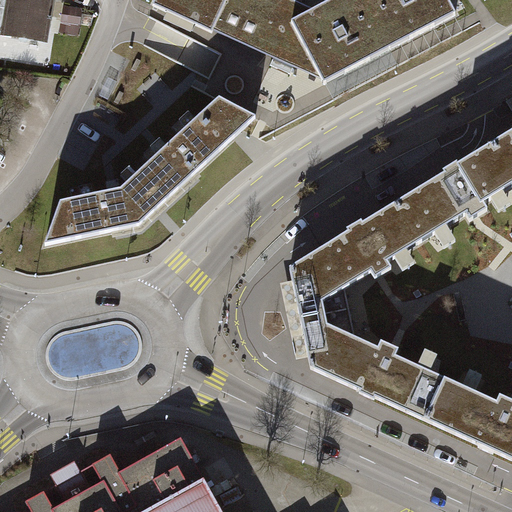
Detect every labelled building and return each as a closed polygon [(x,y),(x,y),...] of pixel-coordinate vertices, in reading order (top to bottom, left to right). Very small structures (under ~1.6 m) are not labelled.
[(57,5),(23,0),(6,0),(0,37),(0,45),(50,53),(57,5)] [(292,0),(156,0),(154,6),(212,33),(213,31),(322,81),(325,86),(456,16),(447,0),(336,0),(316,11),(292,0)] [(359,86),(433,49),(426,36),(352,73),(359,86)] [(217,97),(137,170),(163,198),(254,116),(217,97)] [(486,449),(511,460),(511,403),(499,397),(494,406),(471,395),(478,381),(466,375),(459,390),(426,375),(434,358),(422,353),(414,369),(394,360),(397,353),(391,350),(377,344),(374,351),(355,341),(343,289),(371,274),(375,281),(379,279),(391,272),(386,268),(398,261),(403,270),(414,263),(407,251),(434,235),(445,252),(458,243),(449,228),(464,219),(468,226),(478,220),(489,213),(486,208),(491,204),(498,215),(511,205),(511,200),(508,195),(511,192),(511,128),(452,167),(359,226),(291,269),(311,370),(367,395),(486,449)] [(117,188),(56,201),(41,243),(136,224),(163,198),(137,170),(117,188)] [(223,511),(186,446),(65,511),(223,511)]
